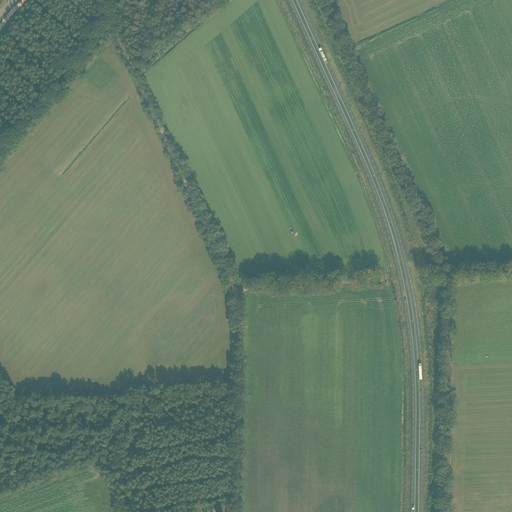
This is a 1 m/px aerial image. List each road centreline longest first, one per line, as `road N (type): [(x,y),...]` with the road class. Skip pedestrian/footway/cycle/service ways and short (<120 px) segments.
road 1 (primary): [(290,0),(395,251),(412,355),(413,511)]
road 2 (primary): [(419,511),(419,355),(401,250),(297,0)]
road 3 (track): [(99,0),(235,290),(238,385)]
road 4 (track): [(444,511),(449,278),(511,272)]
road 5 (track): [(238,385),(0,404)]
road 6 (track): [(0,155),(111,26)]
road 7 (track): [(235,290),(372,280)]
road 8 (track): [(238,385),(237,511)]
